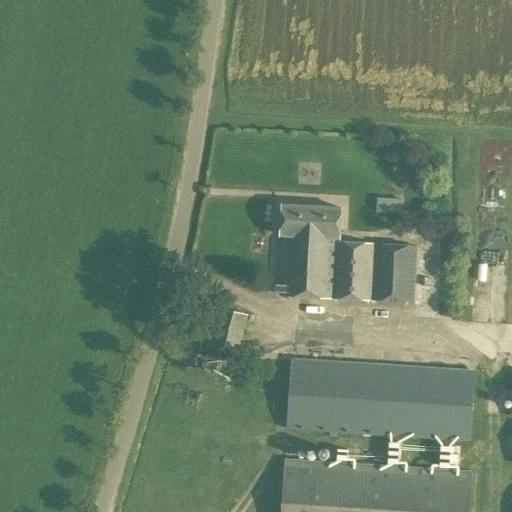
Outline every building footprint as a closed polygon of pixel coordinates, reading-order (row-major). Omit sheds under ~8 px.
[(377,196),(376,213),(404,214),(404,197),(377,196)] [(412,301),(416,247),(340,242),(342,208),(281,204),(279,236),(284,237),(281,293),(412,301)] [(195,301),(177,363),(230,378),(247,316),(195,301)] [(470,442),(475,370),(291,357),(286,429),(470,442)] [(468,511),(471,473),(286,460),(282,511),(468,511)]
